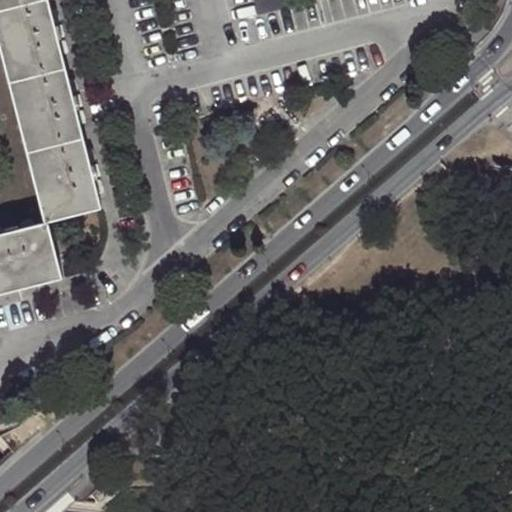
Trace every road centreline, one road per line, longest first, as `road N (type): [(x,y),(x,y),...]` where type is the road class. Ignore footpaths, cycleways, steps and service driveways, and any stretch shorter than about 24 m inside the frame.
road 1 (primary): [(511,28),(481,65),(0,491)]
road 2 (primary): [(24,511),(511,84)]
road 3 (residential): [(169,260),(411,57),(404,24),(228,67)]
road 4 (residential): [(0,360),(103,316),(169,260)]
road 5 (residential): [(129,91),(169,260)]
